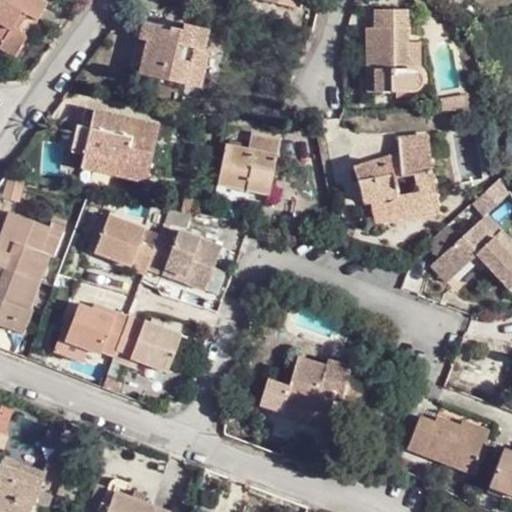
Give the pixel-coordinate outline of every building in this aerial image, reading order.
[(0,0),(0,45),(6,50),(38,1),(36,0),(0,0)] [(301,17),(304,0),(264,0),(263,8),(301,17)] [(409,67),(408,42),(407,8),(373,10),(374,28),(366,29),(370,94),(422,90),(424,87),(426,85),(427,81),(427,78),(427,75),(425,71),(423,69),(421,68),(420,68),(415,67),(409,67)] [(146,43),(139,75),(199,89),(208,51),(201,49),(206,30),(180,23),(178,32),(140,23),(136,40),(146,43)] [(129,73),(139,75),(146,43),(136,40),(129,73)] [(420,41),(408,42),(409,67),(415,67),(420,68),(421,68),(420,41)] [(71,124),(78,126),(83,127),(88,110),(75,107),(71,124)] [(83,127),(78,126),(72,153),(84,156),(82,169),(144,185),(159,129),(88,110),(83,127)] [(220,184),(271,197),(287,140),(257,132),(253,149),(231,143),(220,184)] [(421,194),(436,191),(432,170),(432,139),(428,137),(400,143),(404,160),(355,169),(360,194),(358,196),(358,199),(358,201),(359,203),(362,205),(365,206),(370,205),(379,203),(389,216),(424,210),(421,194)] [(511,192),(511,191),(504,176),(477,201),(489,214),(511,192)] [(197,216),(181,212),(169,210),(164,224),(194,229),(197,216)] [(9,237),(17,217),(7,214),(1,235),(4,236),(9,237)] [(0,323),(19,329),(26,307),(34,310),(51,256),(45,254),(53,228),(17,217),(9,237),(4,236),(1,249),(0,248),(0,323)] [(490,261),(501,272),(511,283),(511,248),(511,247),(511,232),(506,226),(498,233),(484,217),(441,255),(457,273),(465,283),(484,267),(490,261)] [(189,278),(186,286),(215,297),(223,273),(213,270),(221,248),(178,232),(174,241),(159,236),(154,252),(138,247),(143,232),(107,220),(94,255),(116,263),(131,268),(129,274),(144,280),(147,272),(162,277),(164,270),(189,278)] [(45,254),(51,256),(56,258),(66,227),(55,223),(53,228),(45,254)] [(450,280),(457,273),(441,255),(435,261),(450,280)] [(494,278),(501,272),(490,261),(484,267),(494,278)] [(115,269),(129,274),(131,268),(116,263),(115,269)] [(162,277),(186,286),(189,278),(164,270),(162,277)] [(98,309),(120,317),(123,312),(100,303),(98,309)] [(169,374),(175,360),(182,339),(120,317),(98,309),(84,304),(75,329),(71,342),(92,349),(106,354),(107,352),(121,357),(148,366),(169,374)] [(26,307),(19,329),(28,332),(34,310),(26,307)] [(71,342),(75,329),(67,327),(59,350),(88,361),(92,349),(71,342)] [(182,339),(175,360),(183,362),(190,342),(182,339)] [(369,382),(367,381),(348,377),(351,365),(329,360),(328,364),(299,356),(292,383),(268,377),(260,403),(282,408),(281,412),(326,423),(335,393),(365,401),(368,387),(369,382)] [(148,366),(121,357),(119,363),(146,373),(148,366)] [(370,368),(367,381),(369,382),(368,387),(379,391),(383,371),(370,368)] [(440,422),(492,442),(495,437),(442,416),(440,422)] [(479,475),(492,442),(440,422),(438,426),(422,421),(412,449),(479,475)] [(495,486),(511,492),(511,450),(508,450),(495,486)] [(17,467),(47,479),(52,468),(21,456),(17,467)] [(38,511),(35,510),(47,479),(17,467),(4,461),(0,470),(0,511),(38,511)] [(56,495),(72,501),(80,480),(63,474),(56,495)] [(110,511),(116,498),(104,492),(96,511),(110,511)] [(133,504),(147,509),(151,500),(137,495),(133,504)] [(153,511),(147,509),(133,504),(116,498),(110,511),(153,511)]
